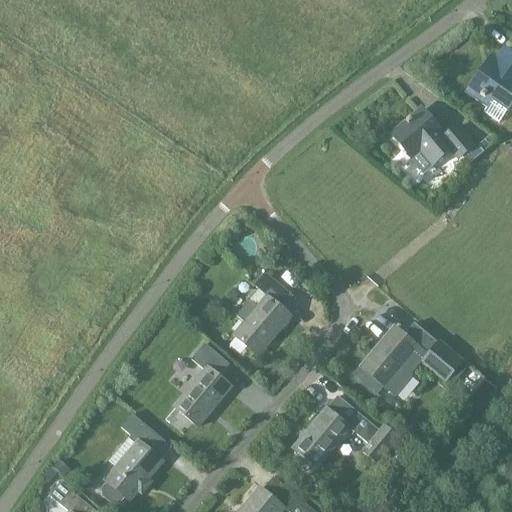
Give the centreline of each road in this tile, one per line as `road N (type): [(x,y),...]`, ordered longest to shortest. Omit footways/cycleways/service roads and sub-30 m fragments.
road 1 (residential): [(185,511),(326,348),(347,300),(243,191)]
road 2 (residential): [(0,510),(243,191)]
road 3 (residential): [(243,191),(481,0)]
